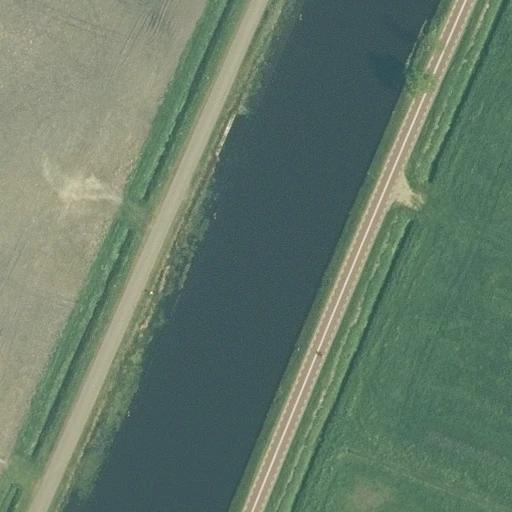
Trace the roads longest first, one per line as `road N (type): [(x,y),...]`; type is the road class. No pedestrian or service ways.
road 1 (unclassified): [(38,511),(261,0)]
road 2 (unclassified): [(252,511),(467,0)]
